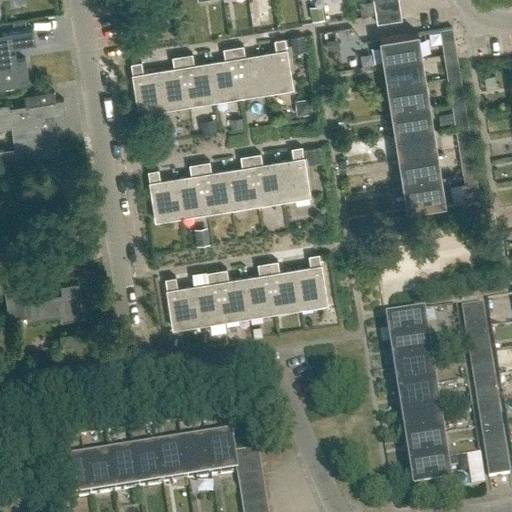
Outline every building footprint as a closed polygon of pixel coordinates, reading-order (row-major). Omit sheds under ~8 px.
[(375,12),(399,9),(398,0),(383,0),(373,2),(375,12)] [(399,9),(375,12),(377,24),(401,20),(399,9)] [(35,43),(33,29),(0,34),(0,88),(29,84),(25,58),(11,60),(9,47),(35,43)] [(383,63),(421,57),(417,32),(379,38),(383,63)] [(457,55),(454,37),(441,39),(444,58),(457,56),(457,55)] [(260,53),(266,92),(292,88),(285,38),(274,40),(276,51),(260,53)] [(266,92),(260,53),(245,56),(243,45),(233,46),(241,96),(266,92)] [(215,100),(241,96),(233,46),(223,48),(224,59),(209,61),(215,100)] [(215,100),(209,61),(194,64),(192,53),(182,54),(190,104),(215,100)] [(164,108),(190,104),(182,54),(171,56),(173,67),(158,69),(164,108)] [(387,87),(425,81),(421,57),(383,63),(387,87)] [(164,108),(158,69),(142,72),(140,60),(130,62),(138,112),(164,108)] [(458,61),(445,63),(448,82),(461,80),(461,79),(458,61)] [(391,112),(429,105),(425,81),(387,87),(391,112)] [(462,85),(448,87),(452,106),(465,104),(462,85)] [(8,103),(0,104),(0,124),(10,123),(16,161),(60,154),(56,128),(42,130),(40,117),(54,115),(66,113),(63,99),(55,100),(53,90),(34,93),(36,103),(9,107),(8,103)] [(395,136),(433,130),(429,105),(391,112),(395,136)] [(468,127),(466,115),(465,109),(452,111),(455,130),(468,128),(468,127)] [(399,160),(437,154),(433,130),(395,136),(399,160)] [(472,152),(469,134),(456,136),(459,155),(472,153),(472,152)] [(277,161),(284,200),(310,196),(302,146),(291,148),(293,159),(277,161)] [(284,200),(277,161),(262,163),(260,152),(250,154),(258,204),(284,200)] [(233,208),(258,204),(250,154),(240,156),(241,167),(226,169),(233,208)] [(403,184),(440,178),(437,154),(399,160),(403,184)] [(460,160),(463,179),(476,177),(473,158),(460,160)] [(233,208),(226,169),(211,172),(209,161),(199,162),(207,212),(233,208)] [(182,216),(207,212),(199,162),(189,164),(191,175),(176,177),(182,216)] [(182,216),(176,177),(160,180),(158,169),(147,170),(155,221),(182,216)] [(440,178),(403,184),(407,209),(443,203),(444,203),(440,178)] [(477,182),(464,184),(467,202),(467,203),(479,201),(477,182)] [(46,296),(42,269),(61,266),(57,243),(0,251),(0,275),(2,275),(8,318),(25,315),(26,321),(60,316),(60,320),(79,318),(75,297),(80,296),(78,282),(60,285),(61,294),(46,296)] [(295,269),(301,308),(327,304),(319,254),(309,255),(311,266),(295,269)] [(301,308),(295,269),(279,271),(277,260),(268,262),(275,312),(301,308)] [(250,316),(275,312),(268,262),(257,264),(259,275),(244,277),(250,316)] [(250,316),(244,277),(228,279),(227,268),(217,270),(225,320),(250,316)] [(199,324),(225,320),(217,270),(206,271),(208,282),(193,285),(199,324)] [(173,328),(199,324),(193,285),(177,287),(175,276),(165,278),(173,328)] [(464,320),(485,317),(483,305),(462,308),(464,320)] [(424,314),(385,320),(389,345),(428,339),(424,314)] [(466,332),(487,329),(485,317),(464,320),(466,332)] [(468,345),(489,341),(487,329),(466,332),(468,345)] [(59,335),(61,346),(85,342),(84,331),(59,335)] [(393,369),(432,363),(428,339),(389,345),(393,369)] [(470,357),(491,353),(489,341),(468,345),(470,357)] [(472,369),(493,366),(491,353),(470,357),(472,369)] [(397,393),(435,387),(432,363),(393,369),(397,393)] [(474,381),(494,378),(493,366),(472,369),(474,381)] [(476,393),(496,390),(494,378),(474,381),(476,393)] [(401,418),(439,411),(435,387),(397,393),(401,418)] [(478,405),(498,402),(496,390),(476,393),(478,405)] [(211,416),(230,413),(228,400),(209,403),(211,416)] [(480,417),(500,414),(498,402),(478,405),(480,417)] [(206,417),(204,404),(203,404),(185,407),(187,420),(206,417)] [(181,421),(179,408),(161,411),(163,424),(181,421)] [(405,442),(443,435),(439,411),(401,418),(405,442)] [(157,425),(155,412),(136,415),(138,428),(157,425)] [(482,430),(502,426),(500,414),(480,417),(482,430)] [(133,429),(131,416),(113,419),(112,419),(114,432),(133,429)] [(109,432),(107,420),(106,420),(88,423),(90,435),(109,432)] [(85,436),(83,424),(64,427),(63,427),(65,439),(85,436)] [(484,442),(504,438),(502,426),(482,430),(484,442)] [(447,460),(447,459),(443,435),(405,442),(409,466),(447,460)] [(235,465),(233,454),(231,438),(231,436),(205,440),(212,479),(237,475),(235,465)] [(486,454),(506,451),(504,438),(484,442),(486,454)] [(187,482),(212,479),(205,440),(181,444),(187,482)] [(163,486),(187,482),(181,444),(157,448),(163,486)] [(139,490),(163,486),(157,448),(133,452),(139,490)] [(235,465),(260,462),(258,450),(233,454),(235,465)] [(488,466),(508,463),(506,451),(486,454),(488,466)] [(115,494),(139,490),(133,452),(109,456),(115,494)] [(91,498),(115,494),(109,456),(85,459),(91,498)] [(447,460),(409,466),(413,491),(451,485),(449,470),(458,468),(456,458),(447,459),(447,460)] [(66,502),(91,498),(85,459),(60,463),(66,502)] [(237,476),(262,472),(260,462),(235,465),(237,475),(237,476)] [(508,463),(488,466),(490,478),(510,475),(508,463)] [(239,487),(263,483),(262,472),(237,476),(239,487)] [(241,498),(265,494),(263,483),(239,487),(241,498)] [(242,509),(267,505),(265,494),(241,498),(242,509)]
